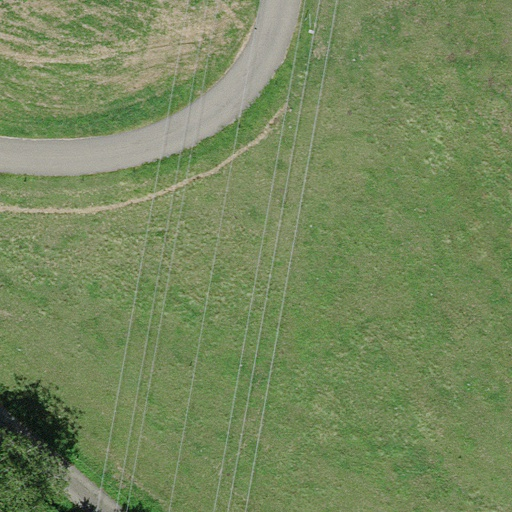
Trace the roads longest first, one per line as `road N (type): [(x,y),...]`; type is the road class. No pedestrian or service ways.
road 1 (unclassified): [(266,0),(262,42),(204,109),(130,148),(44,158),(0,153)]
road 2 (track): [(0,435),(93,511)]
